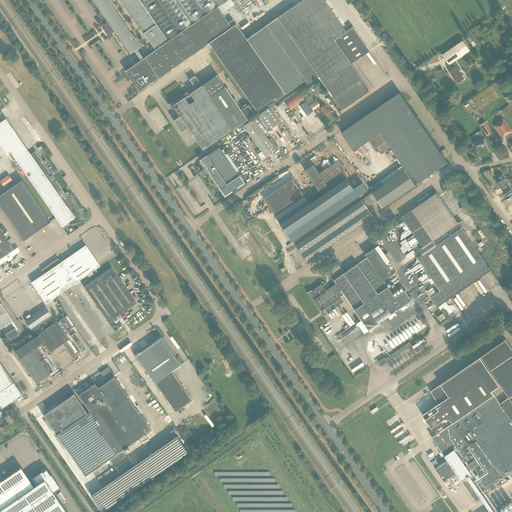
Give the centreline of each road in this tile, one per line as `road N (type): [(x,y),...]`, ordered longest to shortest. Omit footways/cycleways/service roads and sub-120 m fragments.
road 1 (unclassified): [(0,425),(159,314),(99,218)]
road 2 (secondary): [(188,228),(29,0)]
road 3 (unclassified): [(245,310),(462,161)]
road 4 (unclassified): [(402,80),(188,228)]
road 5 (unclassified): [(325,426),(508,300)]
road 6 (unclassified): [(99,218),(0,72)]
road 7 (secondary): [(325,426),(245,310)]
road 8 (unclassified): [(0,286),(99,218)]
